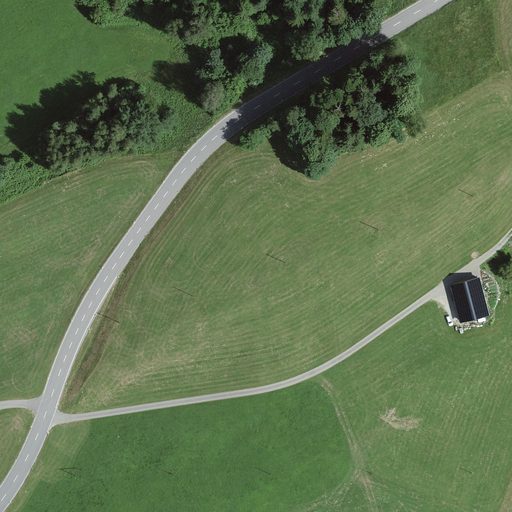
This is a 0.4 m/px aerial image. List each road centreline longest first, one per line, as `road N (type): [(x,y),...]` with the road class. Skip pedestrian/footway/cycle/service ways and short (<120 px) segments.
road 1 (tertiary): [(438,0),(245,114),(203,148),(101,285),(49,406)]
road 2 (unclassified): [(44,419),(288,383),(348,353),(511,231)]
